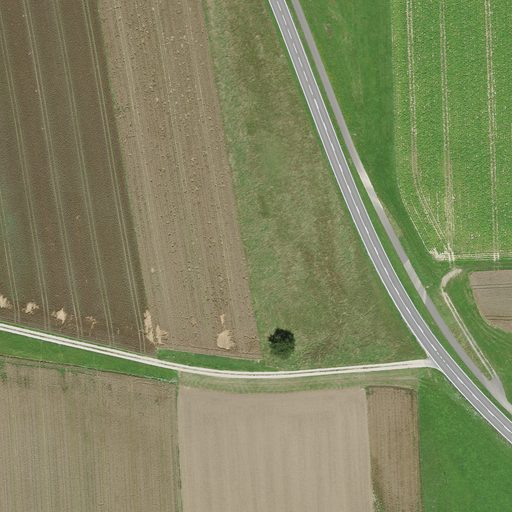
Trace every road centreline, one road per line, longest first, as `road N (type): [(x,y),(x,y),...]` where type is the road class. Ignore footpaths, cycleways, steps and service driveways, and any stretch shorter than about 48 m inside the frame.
road 1 (primary): [(274,0),(355,212),(405,310),(443,366),(511,437)]
road 2 (track): [(291,0),(352,159),(419,294),(468,367),(511,411)]
road 3 (track): [(0,328),(217,377),(443,366)]
road 4 (track): [(469,342),(442,280),(511,266)]
